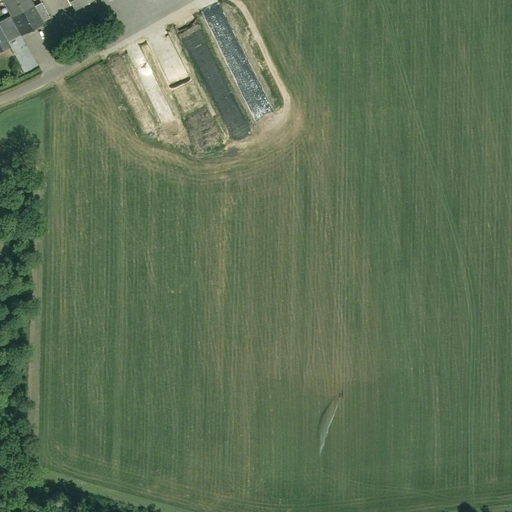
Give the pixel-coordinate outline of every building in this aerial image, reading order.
[(1,0),(14,23),(21,34),(21,35),(43,23),(42,22),(49,18),(41,3),(34,7),(30,0),(1,0)] [(69,0),(75,11),(93,0),(94,0),(69,0)] [(7,42),(21,34),(14,23),(0,31),(0,29),(0,51),(9,46),(7,42)] [(156,52),(163,72),(183,65),(174,42),(168,44),(174,60),(167,62),(162,50),(156,52)] [(148,66),(138,72),(145,84),(155,78),(148,66)] [(195,144),(215,137),(207,114),(197,117),(199,121),(191,124),(188,118),(186,119),(195,144)]
